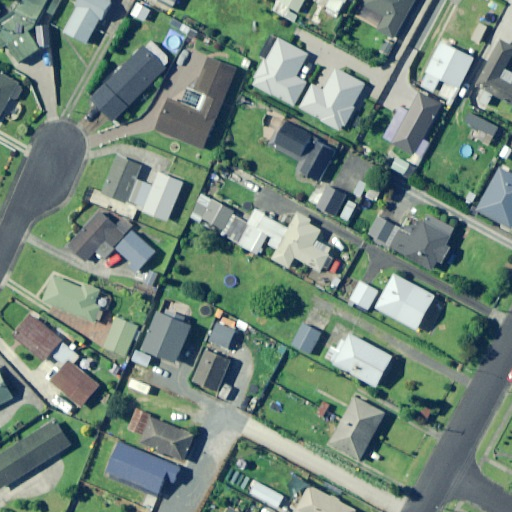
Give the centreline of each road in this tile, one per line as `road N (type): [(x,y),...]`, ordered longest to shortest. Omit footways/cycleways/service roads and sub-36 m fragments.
road 1 (residential): [(445,472),(511,350)]
road 2 (residential): [(64,141),(0,255)]
